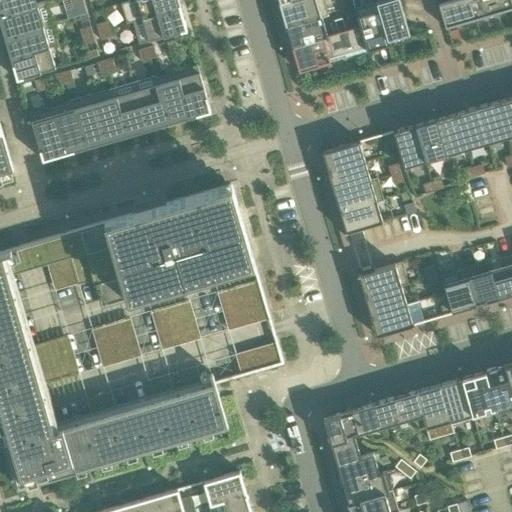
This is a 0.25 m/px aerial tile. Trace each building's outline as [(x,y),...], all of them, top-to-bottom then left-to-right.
[(35,0),(0,0),(0,15),(37,5),(36,4),(35,0)] [(136,0),(142,18),(142,19),(180,8),(178,0),(136,0)] [(288,0),(279,3),(286,26),(322,16),(329,14),(324,0),(288,0)] [(381,0),(376,2),(388,44),(410,38),(399,0),(381,0)] [(511,2),(511,0),(458,0),(439,6),(445,28),(511,8),(511,2)] [(45,1),(36,4),(37,5),(0,15),(0,22),(4,37),(52,23),(45,1)] [(354,8),(359,25),(360,25),(367,47),(366,47),(367,50),(388,44),(376,2),(362,6),(354,8)] [(142,19),(142,18),(132,21),(139,44),(187,30),(180,8),(142,19)] [(286,26),(292,46),(328,36),(327,35),(322,16),(286,26)] [(334,20),(338,32),(345,30),(342,18),(334,20)] [(96,26),(98,32),(109,29),(107,21),(96,24),(96,26)] [(4,37),(10,58),(58,44),(52,23),(4,37)] [(328,36),(292,46),(299,70),(330,61),(367,50),(366,47),(367,47),(360,25),(359,25),(357,26),(345,30),(338,32),(327,35),(328,36)] [(82,37),(93,34),(90,26),(79,29),(82,37)] [(109,29),(98,32),(100,40),(112,36),(109,29)] [(94,40),(93,34),(82,37),(84,45),(95,41),(94,40)] [(171,53),(179,50),(176,39),(168,41),(171,53)] [(58,44),(10,58),(17,80),(55,68),(51,54),(60,51),(58,44)] [(146,48),(149,59),(157,57),(153,45),(146,48)] [(142,61),(149,59),(146,48),(138,50),(142,61)] [(112,57),(104,60),(108,71),(115,69),(112,57)] [(108,71),(104,60),(97,62),(100,73),(108,71)] [(197,66),(175,72),(188,117),(210,111),(197,66)] [(62,72),(66,84),(74,81),(71,70),(62,72)] [(59,86),(66,84),(62,72),(55,75),(59,86)] [(188,117),(175,72),(156,78),(154,78),(168,123),(188,117)] [(154,78),(156,78),(155,75),(133,82),(147,129),(150,129),(168,123),(154,78)] [(45,89),(42,78),(34,80),(37,92),(45,89)] [(133,82),(112,88),(126,136),(147,129),(133,82)] [(112,88),(91,94),(105,142),(126,136),(112,88)] [(105,142),(91,94),(70,100),(70,103),(71,102),(85,148),(105,142)] [(498,101),(510,143),(511,143),(511,95),(498,100),(498,101)] [(490,102),(477,106),(488,143),(507,137),(509,144),(510,143),(498,101),(490,103),(490,102)] [(51,108),(64,154),(85,148),(71,102),(70,103),(51,108)] [(456,112),(467,149),(488,143),(477,106),(464,110),(457,113),(456,112)] [(42,160),(64,154),(51,108),(29,115),(42,160)] [(456,112),(436,118),(446,155),(467,149),(456,112)] [(436,118),(415,124),(425,161),(446,155),(436,118)] [(425,161),(415,124),(393,131),(396,140),(403,167),(425,161)] [(0,172),(13,169),(0,125),(0,172)] [(384,133),(387,143),(396,140),(393,131),(384,133)] [(322,151),(328,172),(365,161),(359,141),(322,151)] [(328,172),(334,192),(377,179),(377,178),(370,180),(365,161),(328,172)] [(388,165),(391,174),(400,171),(397,162),(388,165)] [(482,164),(472,167),(475,176),(484,173),(482,164)] [(475,176),(472,167),(463,170),(466,179),(475,176)] [(400,171),(391,174),(393,183),(402,180),(400,171)] [(440,178),(431,181),(434,190),(443,187),(440,178)] [(334,192),(340,211),(383,199),(377,179),(334,192)] [(434,190),(431,181),(422,185),(426,193),(434,190)] [(242,225),(241,220),(219,226),(215,213),(238,206),(237,205),(230,207),(224,186),(14,247),(18,259),(10,262),(13,273),(69,256),(78,284),(93,280),(101,307),(150,293),(148,286),(166,281),(168,288),(213,275),(211,268),(228,263),(229,266),(232,265),(231,262),(252,256),(246,235),(230,240),(227,229),(242,225)] [(383,199),(340,211),(346,232),(349,231),(352,242),(365,238),(362,228),(382,221),(377,202),(384,200),(383,199)] [(404,205),(407,214),(416,212),(413,202),(404,205)] [(219,226),(241,220),(237,208),(238,208),(238,206),(215,213),(219,226)] [(230,240),(246,235),(243,225),(243,226),(242,225),(227,229),(230,240)] [(511,264),(511,257),(511,255),(501,258),(503,267),(511,264)] [(358,274),(364,295),(408,282),(402,262),(374,270),(373,265),(360,269),(361,273),(358,274)] [(36,472),(39,481),(224,427),(227,426),(215,383),(214,381),(53,428),(46,403),(37,406),(0,279),(0,264),(0,419),(4,419),(6,428),(0,430),(12,471),(17,470),(19,477),(31,473),(36,472)] [(511,264),(503,267),(491,270),(499,298),(511,294),(511,264)] [(424,268),(427,277),(435,275),(433,266),(424,268)] [(476,266),(465,269),(468,277),(478,274),(476,266)] [(468,277),(465,269),(455,272),(457,280),(468,277)] [(478,274),(468,277),(475,303),(485,300),(485,302),(499,298),(491,270),(478,274)] [(435,275),(427,277),(430,286),(438,284),(435,275)] [(468,277),(457,280),(443,284),(449,304),(452,312),(476,305),(475,303),(468,277)] [(364,295),(370,315),(406,304),(401,286),(408,284),(408,282),(364,295)] [(406,304),(370,315),(376,336),(413,325),(406,304)] [(440,307),(443,316),(452,313),(452,312),(449,304),(440,307)] [(485,370),(483,371),(494,408),(496,415),(511,410),(511,393),(504,365),(485,370)] [(483,371),(462,377),(472,414),(473,418),(494,412),(495,416),(496,415),(494,408),(483,371)] [(462,377),(440,384),(452,424),(472,418),(473,418),(472,414),(462,377)] [(440,384),(416,390),(427,427),(449,421),(450,425),(452,424),(440,384)] [(395,397),(375,403),(382,427),(422,415),(426,428),(427,427),(416,390),(395,397)] [(375,403),(352,409),(359,434),(382,427),(375,403)] [(325,424),(330,442),(354,435),(359,434),(352,409),(323,418),(325,424)] [(511,434),(503,437),(505,446),(511,444),(511,434)] [(330,443),(337,465),(374,454),(373,452),(360,456),(354,435),(330,442),(330,443)] [(505,446),(503,437),(493,440),(496,449),(505,446)] [(468,447),(459,450),(462,459),(471,456),(468,447)] [(462,459),(459,450),(450,453),(452,462),(462,459)] [(337,465),(342,484),(387,471),(386,470),(379,472),(374,454),(337,465)] [(419,454),(413,461),(421,467),(427,459),(419,454)] [(395,467),(402,473),(408,465),(401,459),(395,467)] [(408,465),(402,473),(410,479),(416,471),(408,465)] [(203,481),(210,503),(246,492),(240,471),(203,481)] [(342,484),(348,504),(393,491),(387,471),(342,484)] [(184,511),(177,489),(155,495),(160,511),(184,511)] [(348,504),(350,511),(392,511),(398,510),(393,491),(348,504)] [(210,503),(212,511),(251,511),(246,492),(210,503)] [(426,502),(423,493),(414,496),(416,505),(426,502)] [(155,495),(135,501),(137,511),(160,511),(155,495)] [(181,499),(184,510),(194,508),(190,496),(181,499)] [(137,511),(135,501),(114,507),(115,511),(137,511)]
